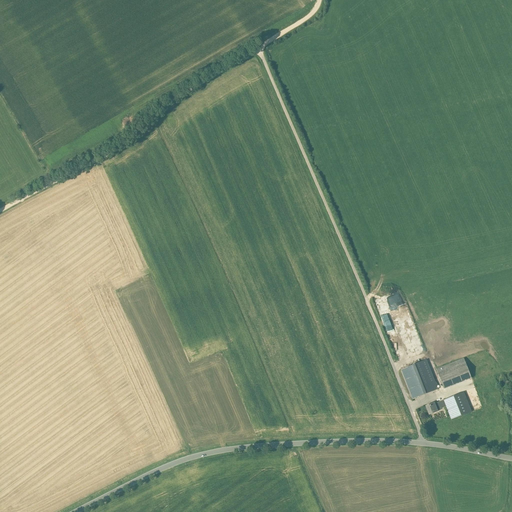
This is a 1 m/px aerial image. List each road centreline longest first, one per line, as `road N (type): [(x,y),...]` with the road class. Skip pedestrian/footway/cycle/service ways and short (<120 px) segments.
road 1 (tertiary): [(511,459),(412,442),(247,447),(168,465),(73,511)]
road 2 (track): [(259,48),(425,443)]
road 3 (track): [(0,210),(129,140),(169,102),(307,17),(319,0)]
